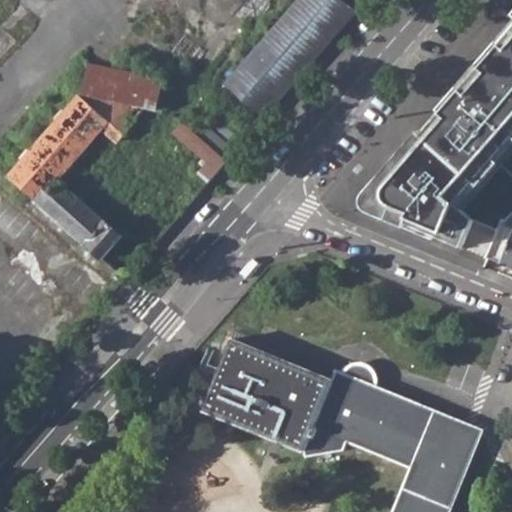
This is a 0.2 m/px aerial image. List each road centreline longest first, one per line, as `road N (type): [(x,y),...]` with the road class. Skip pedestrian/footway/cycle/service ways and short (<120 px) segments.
road 1 (primary): [(263,203),(0,503)]
road 2 (residential): [(263,203),(511,303)]
road 3 (primary): [(435,0),(263,203)]
